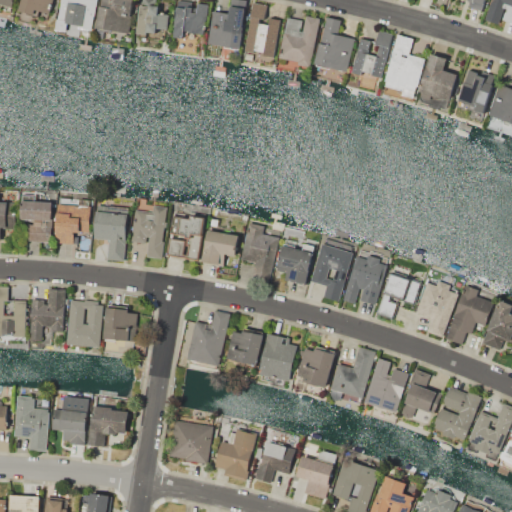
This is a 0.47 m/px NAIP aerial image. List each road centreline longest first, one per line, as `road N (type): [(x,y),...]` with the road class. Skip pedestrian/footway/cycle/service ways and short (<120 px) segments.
road 1 (residential): [(0,269),(91,274),(291,309),(511,386)]
road 2 (residential): [(0,466),(190,490),(281,511)]
road 3 (residential): [(137,511),(174,287)]
road 4 (residential): [(511,51),(336,0)]
